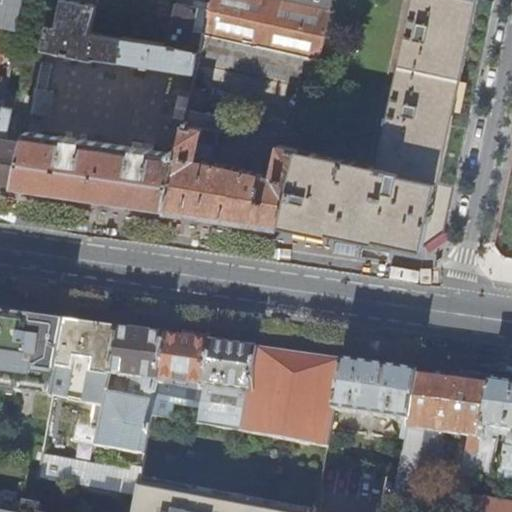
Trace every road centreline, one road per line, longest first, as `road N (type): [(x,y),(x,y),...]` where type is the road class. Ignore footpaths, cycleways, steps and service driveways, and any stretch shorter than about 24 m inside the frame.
road 1 (primary): [(0,261),(452,325)]
road 2 (residential): [(452,325),(511,33)]
